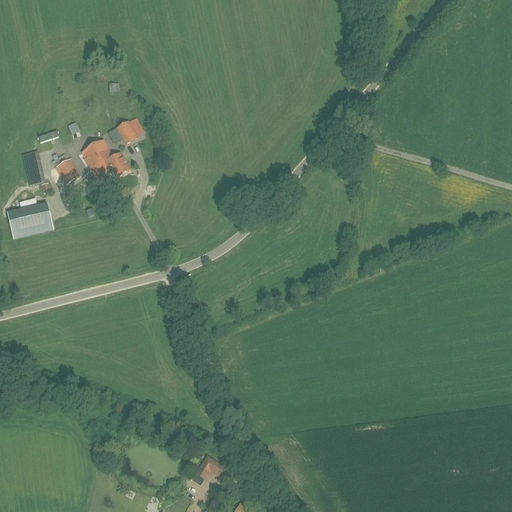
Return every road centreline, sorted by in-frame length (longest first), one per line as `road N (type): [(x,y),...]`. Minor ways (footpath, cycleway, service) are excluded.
road 1 (unclassified): [(0,317),(170,273),(224,249),(449,0)]
road 2 (track): [(170,273),(225,401),(300,511)]
road 3 (track): [(334,129),(511,187)]
